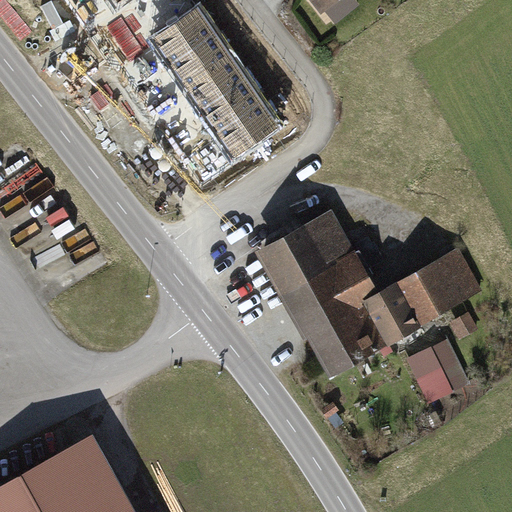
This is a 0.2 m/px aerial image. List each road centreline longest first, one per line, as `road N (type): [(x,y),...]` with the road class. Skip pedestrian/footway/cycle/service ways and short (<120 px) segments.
road 1 (primary): [(207,313),(0,51)]
road 2 (primary): [(348,511),(207,313)]
road 3 (unclassified): [(0,437),(207,313)]
